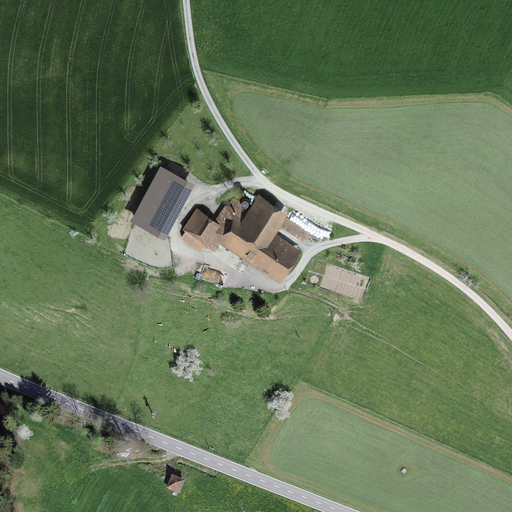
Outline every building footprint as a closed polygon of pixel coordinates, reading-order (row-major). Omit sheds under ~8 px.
[(183,177),(187,170),(169,162),(166,169),(183,177)] [(163,169),(135,219),(159,232),(187,182),(163,169)] [(217,224),(227,230),(223,236),(280,274),(294,253),(269,236),(283,215),(258,198),(243,220),(237,215),(239,212),(230,206),(217,224)] [(223,236),(227,230),(217,224),(196,210),(183,229),(214,250),(223,236)] [(311,233),(316,225),(293,211),(289,219),(311,233)] [(286,218),(281,224),(303,239),(307,233),(286,218)] [(179,493),(184,481),(173,477),(168,488),(179,493)]
